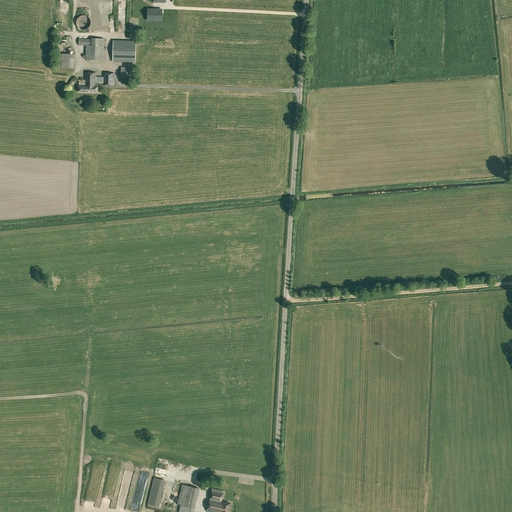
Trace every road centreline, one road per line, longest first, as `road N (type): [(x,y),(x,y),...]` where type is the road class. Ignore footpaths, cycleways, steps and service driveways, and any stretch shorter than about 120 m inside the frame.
road 1 (unclassified): [(275,511),(306,0)]
road 2 (track): [(284,300),(511,283)]
